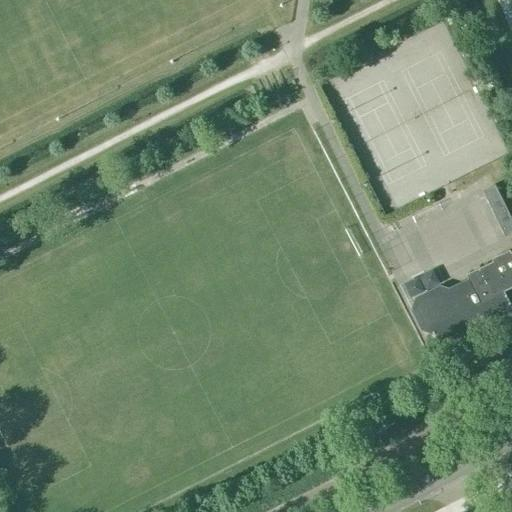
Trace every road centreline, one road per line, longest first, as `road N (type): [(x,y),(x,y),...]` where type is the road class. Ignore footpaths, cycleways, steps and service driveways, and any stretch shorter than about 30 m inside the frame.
road 1 (residential): [(511,363),(403,447),(286,511)]
road 2 (tertiary): [(367,511),(511,435)]
